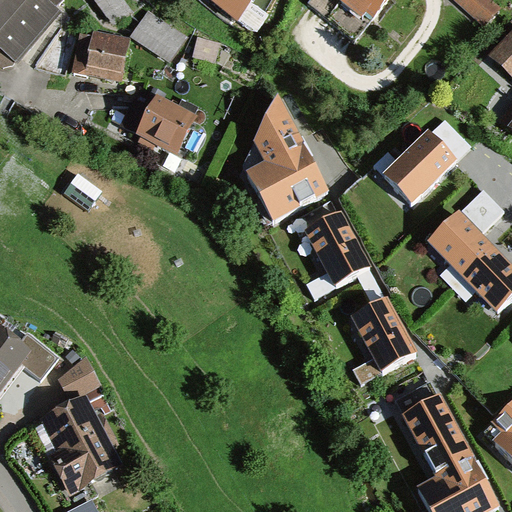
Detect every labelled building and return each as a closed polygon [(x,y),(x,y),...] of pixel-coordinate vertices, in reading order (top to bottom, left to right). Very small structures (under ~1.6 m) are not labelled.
[(64,11),(57,4),(60,0),(0,0),(0,50),(17,65),(64,11)] [(96,0),(111,22),(130,9),(123,0),(96,0)] [(209,0),(236,21),(252,0),(209,0)] [(373,16),(386,0),(308,0),(308,1),(355,39),(373,16)] [(501,7),(492,0),(453,0),(485,26),(501,7)] [(241,18),(259,30),(271,13),(252,1),(241,18)] [(130,36),(170,64),(189,37),(149,9),(130,36)] [(74,72),(123,81),(132,38),(94,30),(93,36),(81,34),(74,72)] [(511,32),(490,56),(511,76),(511,117),(506,125),(511,129),(511,32)] [(192,56),(217,63),(222,43),(198,37),(192,56)] [(156,96),(140,88),(122,123),(136,130),(134,134),(174,155),(197,114),(157,93),(156,96)] [(330,197),(280,100),(255,144),(266,164),(247,174),(274,226),(330,197)] [(428,137),(456,165),(473,148),(445,120),(428,137)] [(428,137),(384,180),(411,207),(456,165),(428,137)] [(68,178),(61,192),(86,204),(93,190),(68,178)] [(485,191),(461,215),(483,237),(507,213),(485,191)] [(371,269),(342,213),(307,232),(336,287),(371,269)] [(431,244),(499,314),(511,301),(511,267),(483,237),(461,215),(431,244)] [(419,356),(391,301),(354,320),(375,361),(383,376),(419,356)] [(0,391),(14,375),(22,364),(41,380),(60,358),(28,334),(23,341),(0,323),(0,391)] [(102,383),(86,357),(58,379),(70,400),(102,383)] [(383,376),(375,361),(354,372),(362,387),(383,376)] [(103,413),(96,417),(85,395),(40,419),(59,453),(50,458),(70,494),(124,466),(114,447),(119,444),(103,413)] [(438,481),(420,490),(431,511),(494,511),(501,509),(442,398),(404,418),(438,481)] [(511,405),(492,426),(500,434),(490,443),(511,465),(511,405)] [(98,511),(91,499),(66,511),(98,511)]
